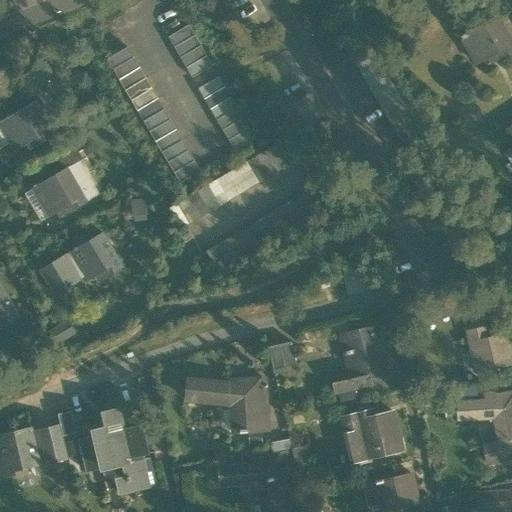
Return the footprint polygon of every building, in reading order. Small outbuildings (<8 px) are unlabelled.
[(460,36),(477,64),(498,52),(501,58),(511,51),(511,42),(496,15),(460,36)] [(188,25),(168,37),(174,47),(194,35),(188,25)] [(194,35),(174,47),(180,58),(200,45),(194,35)] [(200,45),(180,58),(186,68),(206,56),(200,45)] [(351,57),(356,67),(375,56),(369,46),(351,57)] [(158,99),(152,88),(145,78),(139,68),(133,57),(127,47),(107,59),(113,70),(119,80),(125,90),(131,101),(137,111),(158,99)] [(206,56),(186,68),(192,78),(212,66),(206,56)] [(356,67),(362,76),(381,65),(375,56),(356,67)] [(362,76),(368,86),(386,75),(381,65),(362,76)] [(368,86),(374,96),(392,85),(386,75),(368,86)] [(198,89),(204,99),(224,87),(218,77),(198,89)] [(374,96),(379,106),(398,95),(392,85),(374,96)] [(204,99),(210,109),(230,97),(224,87),(204,99)] [(379,106),(385,116),(404,105),(398,95),(379,106)] [(210,109),(216,119),(236,107),(230,97),(210,109)] [(0,124),(16,151),(29,144),(32,150),(55,137),(35,103),(0,124)] [(385,116),(391,125),(410,115),(404,105),(385,116)] [(216,119),(222,130),(242,118),(236,107),(216,119)] [(200,171),(194,161),(188,150),(182,140),(176,130),(170,119),(164,109),(143,121),(149,132),(155,142),(161,152),(167,163),(173,173),(180,183),(200,171)] [(415,124),(410,115),(391,125),(397,135),(415,124)] [(222,130),(228,140),(249,128),(242,118),(222,130)] [(397,135),(403,145),(421,134),(415,124),(397,135)] [(255,138),(249,128),(228,140),(234,150),(255,138)] [(277,144),(266,150),(256,156),(247,162),(237,168),(227,174),(217,180),(207,185),(198,191),(188,197),(177,203),(190,224),(200,218),(210,212),(220,206),(229,200),(239,194),(249,188),(259,183),(269,177),(278,171),(289,165),(277,144)] [(34,190),(50,218),(63,210),(66,216),(89,203),(106,193),(86,159),(83,161),(77,151),(61,160),(67,171),(34,190)] [(305,192),(295,198),(285,204),(275,210),(265,216),(255,222),(246,228),(236,234),(226,239),(216,245),(206,251),(218,272),(228,266),(238,260),(248,254),(258,248),(268,242),(277,237),(287,231),(297,225),(307,219),(317,213),(305,192)] [(78,272),(84,282),(96,275),(100,281),(123,268),(102,234),(67,254),(78,272)] [(63,281),(78,272),(67,254),(43,269),(50,280),(47,281),(54,293),(66,286),(63,281)] [(342,268),(347,295),(370,290),(369,287),(365,264),(342,268)] [(0,327),(18,317),(0,286),(0,327)] [(344,346),(348,365),(330,369),(334,388),(352,383),(362,381),(360,375),(386,369),(379,338),(375,321),(340,329),(344,346)] [(467,332),(477,375),(511,366),(511,362),(505,334),(481,340),(478,329),(467,332)] [(268,347),(274,370),(297,364),(291,342),(268,347)] [(239,431),(239,433),(246,433),(246,431),(259,430),(257,393),(265,393),(264,379),(238,380),(238,383),(231,384),(188,379),(186,399),(231,405),(233,432),(239,431)] [(354,389),(338,393),(340,403),(356,399),(354,389)] [(511,391),(494,396),(495,400),(490,401),(456,403),(457,420),(494,418),(499,441),(484,444),(488,465),(511,459),(511,391)] [(265,393),(257,393),(259,430),(267,430),(265,393)] [(100,412),(104,427),(107,426),(108,433),(125,429),(120,407),(100,412)] [(71,411),(57,414),(60,427),(63,436),(76,433),(71,411)] [(355,414),(364,451),(400,443),(392,411),(366,417),(365,411),(355,414)] [(364,451),(355,414),(340,417),(351,463),(402,452),(400,443),(364,451)] [(135,481),(137,489),(156,485),(150,458),(144,460),(143,456),(149,454),(142,425),(125,429),(108,433),(107,426),(104,427),(91,430),(92,436),(79,440),(80,445),(86,473),(102,469),(101,465),(113,463),(114,469),(122,467),(125,477),(126,483),(135,481)] [(37,432),(44,463),(68,458),(63,436),(60,427),(37,432)] [(0,459),(0,474),(1,478),(14,474),(13,470),(38,464),(30,429),(0,436),(0,444),(3,459),(0,459)] [(305,435),(289,439),(291,448),(294,459),(309,455),(305,435)] [(291,448),(289,439),(289,438),(269,443),(272,453),(291,448)] [(290,511),(287,499),(284,500),(276,468),(289,465),(286,453),(262,459),(262,458),(250,461),(251,465),(217,467),(218,484),(256,482),(261,504),(261,506),(262,511),(290,511)] [(380,504),(382,511),(397,511),(397,510),(418,505),(410,473),(375,481),(380,504)] [(126,483),(125,477),(115,479),(118,493),(137,489),(135,481),(126,483)] [(380,504),(375,481),(363,484),(369,507),(380,504)] [(511,509),(511,491),(477,493),(477,511),(511,509)]
